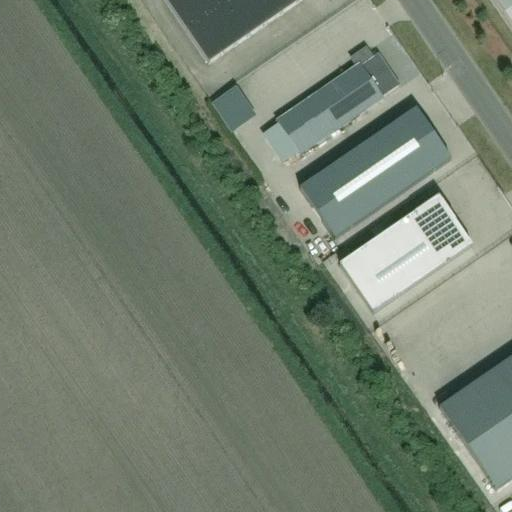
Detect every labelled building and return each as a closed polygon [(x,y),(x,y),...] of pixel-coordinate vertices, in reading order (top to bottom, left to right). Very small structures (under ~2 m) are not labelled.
[(163,0),(208,65),(303,0),(163,0)] [(511,0),(489,0),(511,32),(511,0)] [(360,67),(277,124),(300,157),(382,101),(381,99),(398,87),(378,57),(361,69),(360,67)] [(334,242),(451,162),(416,112),(300,192),(334,242)] [(456,224),(438,199),(414,216),(414,217),(339,268),(373,318),(472,250),(455,224),(456,224)] [(496,493),(511,481),(511,360),(439,411),(496,493)]
